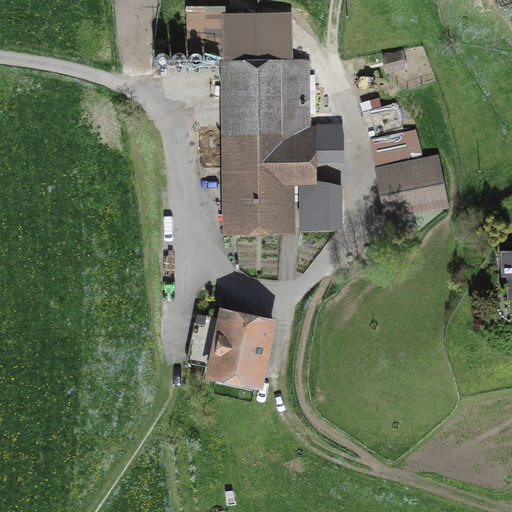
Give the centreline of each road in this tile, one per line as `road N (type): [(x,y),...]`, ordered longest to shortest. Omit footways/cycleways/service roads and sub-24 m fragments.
road 1 (track): [(0,61),(153,93),(176,126),(189,203),(182,371)]
road 2 (track): [(289,314),(364,221),(367,206),(358,122),(335,76),(341,0)]
road 3 (track): [(495,511),(346,467),(299,432),(286,413),(280,377)]
road 4 (track): [(189,203),(218,265),(247,300),(289,314),(280,377)]
road 5 (track): [(223,0),(286,9),(335,76)]
